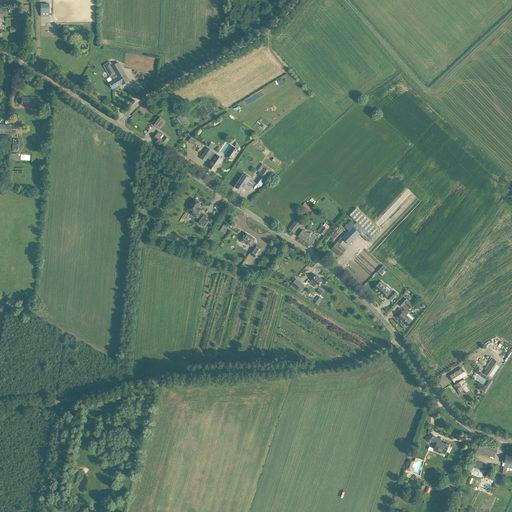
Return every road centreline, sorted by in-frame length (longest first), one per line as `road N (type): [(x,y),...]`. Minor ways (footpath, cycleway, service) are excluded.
road 1 (unclassified): [(0,407),(174,373),(342,364),(392,336)]
road 2 (unclassified): [(392,336),(313,258),(118,124)]
road 3 (unclassified): [(118,124),(147,96),(262,34),(295,0)]
road 4 (unclassified): [(511,442),(456,423),(392,336)]
road 5 (unclassified): [(118,124),(0,50)]
